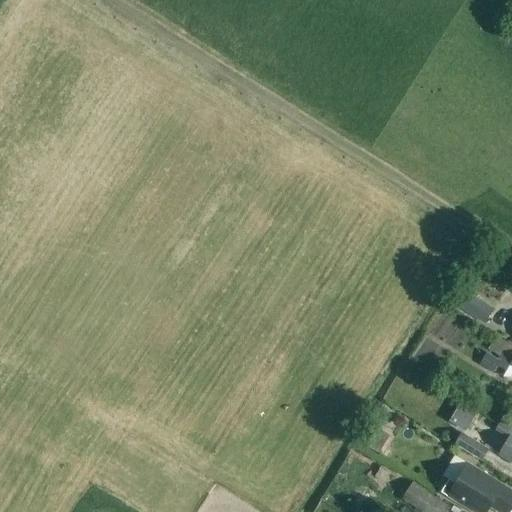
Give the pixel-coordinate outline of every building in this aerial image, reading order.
[(472,289),(464,302),(493,319),(501,307),(472,289)] [(446,338),(462,346),(473,324),(456,316),(446,338)] [(511,345),(509,344),(508,345),(494,367),(507,375),(510,369),(511,365),(511,345)] [(474,428),(485,408),(468,399),(457,419),(474,428)] [(511,463),(511,424),(504,419),(496,431),(509,439),(499,456),(511,463)] [(379,456),(391,437),(374,427),(362,446),(379,456)] [(482,464),(489,451),(462,435),(455,447),(482,464)] [(510,511),(511,509),(511,492),(493,481),(468,465),(456,485),(449,481),(441,494),(471,511),(477,511),(483,503),(496,511),(510,511)] [(417,511),(445,511),(448,508),(413,485),(402,502),(417,511)] [(334,511),(321,503),(314,511),(334,511)]
